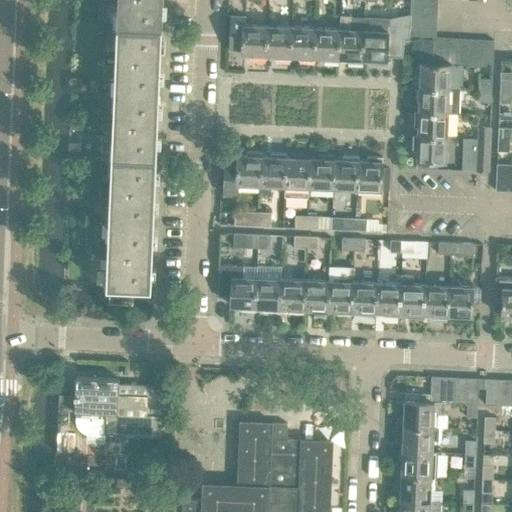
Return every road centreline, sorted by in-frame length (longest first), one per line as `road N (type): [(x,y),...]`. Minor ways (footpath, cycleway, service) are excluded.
road 1 (residential): [(190,344),(206,0)]
road 2 (residential): [(0,336),(190,344)]
road 3 (residential): [(190,344),(371,352)]
road 4 (residential): [(365,511),(371,352)]
road 5 (residential): [(371,352),(511,357)]
